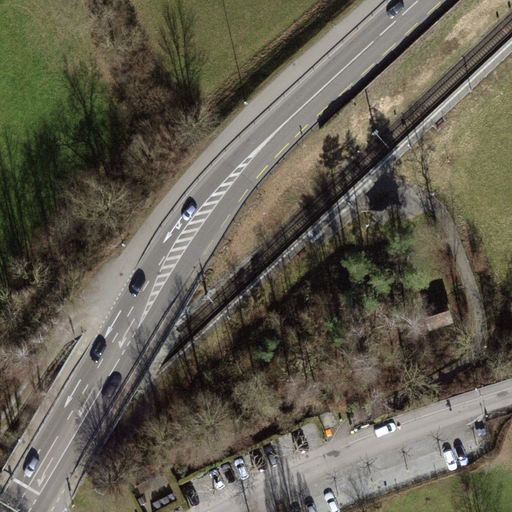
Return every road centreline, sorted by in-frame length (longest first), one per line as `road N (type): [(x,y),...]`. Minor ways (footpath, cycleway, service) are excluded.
road 1 (primary): [(21,511),(204,214),(243,165),(420,0)]
road 2 (unclassified): [(511,401),(350,456),(228,511)]
road 3 (track): [(127,336),(74,326),(0,424)]
